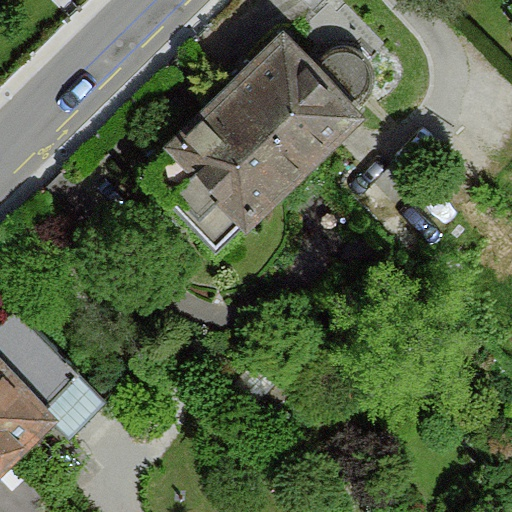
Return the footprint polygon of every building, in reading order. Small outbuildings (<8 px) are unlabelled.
[(287,35),(236,84),(308,156),(357,108),(355,105),(368,91),(375,79),(374,63),(362,50),(347,44),(331,50),(316,65),(287,35)] [(308,156),(236,84),(148,171),(218,244),(308,156)] [(17,307),(0,323),(0,359),(45,405),(81,370),(17,307)] [(290,370),(267,349),(231,388),(253,409),(290,370)] [(0,456),(7,450),(50,409),(45,405),(0,359),(0,456)]
